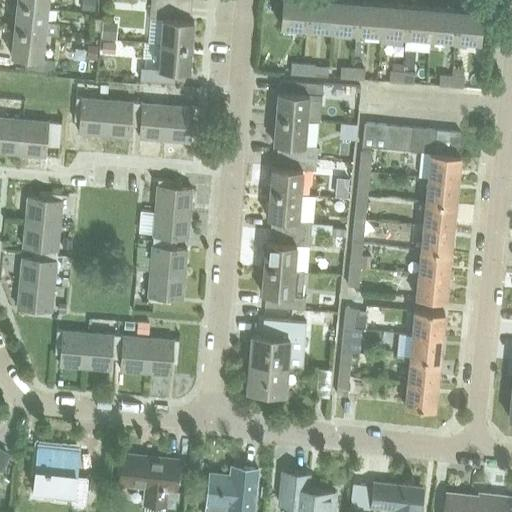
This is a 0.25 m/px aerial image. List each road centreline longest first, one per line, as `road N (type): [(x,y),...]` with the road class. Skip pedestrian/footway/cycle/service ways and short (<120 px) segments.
road 1 (residential): [(474,451),(511,73)]
road 2 (residential): [(474,451),(212,425)]
road 3 (residential): [(212,425),(234,171)]
road 4 (residential): [(0,172),(61,177),(91,158),(234,171)]
road 5 (residential): [(212,425),(41,405),(21,394),(0,357)]
road 6 (residential): [(234,171),(247,0)]
